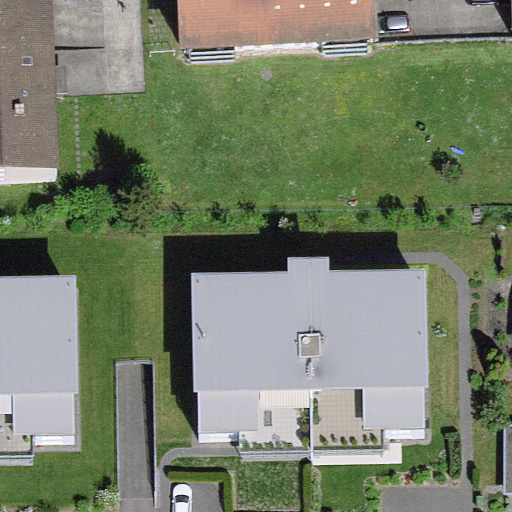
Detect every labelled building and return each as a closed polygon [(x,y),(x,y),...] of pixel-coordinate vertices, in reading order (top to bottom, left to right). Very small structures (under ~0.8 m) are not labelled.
[(40,0),(0,0),(0,184),(49,183),(40,0)] [(175,0),(179,55),(366,46),(364,0),(175,0)] [(369,433),(376,440),(418,439),(416,290),(319,292),(319,278),(287,278),(287,292),(190,294),(193,443),(235,442),(243,435),(369,433)] [(26,446),(68,445),(66,296),(0,297),(0,439),(18,439),(26,446)] [(511,430),(500,430),(499,489),(511,489),(511,430)]
